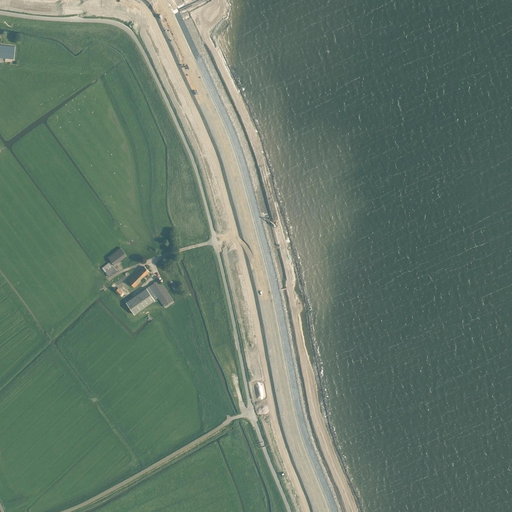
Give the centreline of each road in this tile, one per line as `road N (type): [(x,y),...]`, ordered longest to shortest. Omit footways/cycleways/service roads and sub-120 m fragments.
road 1 (tertiary): [(140,0),(216,160),(271,404),(308,511)]
road 2 (track): [(59,511),(232,416),(271,404)]
